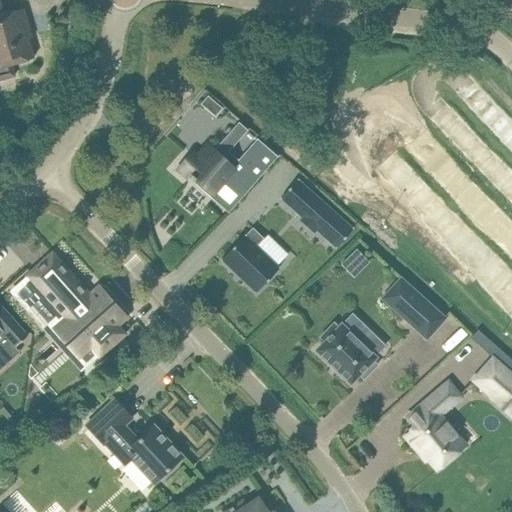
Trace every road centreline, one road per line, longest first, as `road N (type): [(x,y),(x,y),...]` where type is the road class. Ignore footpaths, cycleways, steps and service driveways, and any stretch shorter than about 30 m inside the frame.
road 1 (unclassified): [(359,511),(332,470),(41,170)]
road 2 (unclassified): [(511,59),(468,28),(258,0)]
road 3 (unclassified): [(41,170),(98,84),(120,0)]
